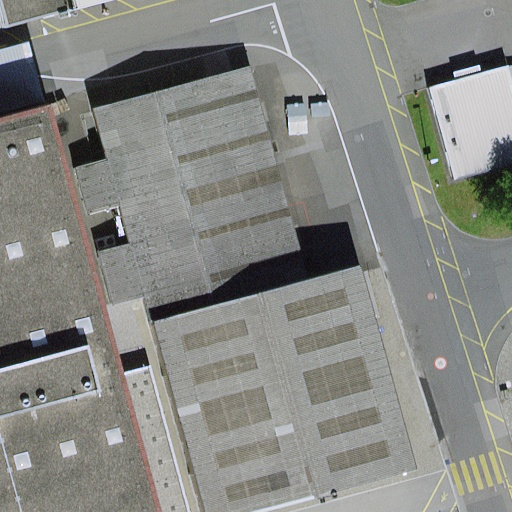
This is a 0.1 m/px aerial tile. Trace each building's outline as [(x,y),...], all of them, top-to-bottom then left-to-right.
[(0,0),(7,24),(77,5),(75,0),(0,0)] [(430,82),(455,173),(511,157),(511,60),(430,82)] [(149,296),(154,316),(306,275),(250,66),(98,107),(111,155),(76,164),(114,305),(149,296)] [(0,121),(0,511),(169,511),(76,164),(60,106),(0,121)] [(206,511),(265,511),(423,470),(366,259),(306,275),(154,316),(206,511)]
